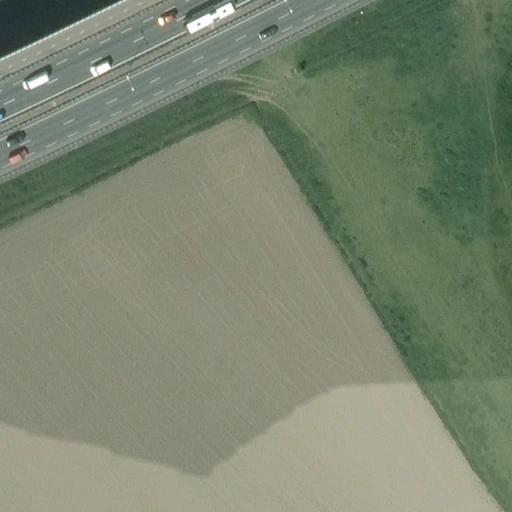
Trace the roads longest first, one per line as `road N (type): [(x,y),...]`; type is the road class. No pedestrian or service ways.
road 1 (trunk): [(0,140),(277,0)]
road 2 (trunk): [(177,0),(0,87)]
